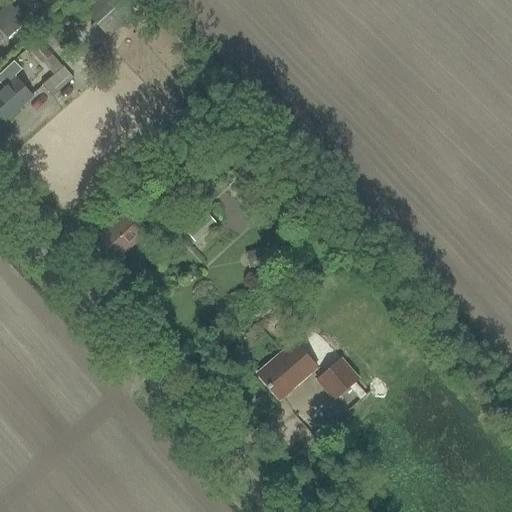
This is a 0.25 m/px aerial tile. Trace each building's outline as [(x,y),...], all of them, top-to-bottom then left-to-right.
[(107,36),(132,14),(119,0),(98,0),(86,12),(107,36)] [(0,31),(7,40),(32,18),(21,5),(15,10),(10,5),(0,13),(0,31)] [(3,91),(0,93),(0,125),(33,96),(16,75),(21,71),(14,62),(9,67),(0,75),(0,81),(6,89),(3,91)] [(43,87),(53,98),(74,79),(63,68),(43,87)] [(162,225),(171,236),(191,219),(182,208),(162,225)] [(103,242),(99,246),(111,258),(115,255),(118,258),(149,230),(129,210),(99,238),(103,242)] [(187,234),(195,244),(217,225),(208,215),(187,234)] [(273,362),(259,374),(280,399),(317,368),(296,343),(273,362)] [(361,379),(342,358),(317,380),(335,401),(361,379)] [(301,423),(328,422),(327,404),(300,406),(301,423)]
